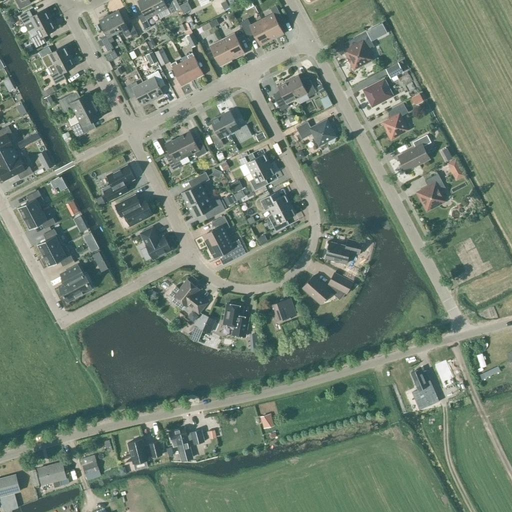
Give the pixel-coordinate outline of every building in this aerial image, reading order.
[(15,0),(20,9),(31,3),(29,0),(15,0)] [(157,14),(150,0),(139,0),(137,1),(144,13),(138,16),(145,30),(151,27),(147,19),(157,14)] [(150,0),(157,14),(168,8),(170,14),(176,11),(170,0),(165,3),(163,0),(150,0)] [(230,8),(226,1),(221,3),(224,11),(230,8)] [(251,1),(244,4),(246,10),(254,7),(251,1)] [(35,28),(51,19),(46,9),(32,16),(29,10),(19,16),(24,25),(25,25),(28,32),(35,29),(35,28)] [(131,35),(133,39),(138,36),(131,22),(126,25),(119,11),(109,16),(118,33),(122,30),(126,37),(131,35)] [(262,19),(272,40),(283,34),(273,13),(262,19)] [(111,36),(118,33),(109,16),(99,21),(106,35),(101,38),(108,51),(113,48),(110,43),(114,41),(111,36)] [(51,19),(35,28),(35,29),(38,34),(31,38),(36,48),(46,42),(43,37),(57,30),(51,19)] [(272,40),(262,19),(251,25),(248,19),(241,23),(248,37),(254,34),(260,45),(272,40)] [(188,27),(186,23),(180,27),(183,32),(184,31),(187,36),(186,36),(192,48),(199,44),(190,27),(188,27)] [(351,62),(350,62),(354,70),(361,67),(360,66),(372,59),(366,49),(373,45),(366,32),(353,39),(357,45),(345,51),(351,62)] [(222,40),(232,60),(245,54),(234,33),(222,40)] [(220,66),(232,60),(222,40),(210,46),(220,66)] [(54,65),(70,56),(65,45),(52,52),(49,47),(39,52),(44,62),(51,58),(54,65)] [(169,62),(162,49),(155,53),(161,66),(169,62)] [(109,62),(118,57),(114,50),(105,55),(109,62)] [(158,62),(152,52),(146,55),(151,65),(158,62)] [(183,62),(192,80),(203,74),(192,53),(187,56),(189,59),(183,62)] [(54,65),(48,68),(51,74),(50,75),(56,84),(66,79),(63,73),(76,66),(70,56),(54,65)] [(192,80),(183,62),(178,65),(176,61),(171,64),(182,86),(192,80)] [(403,72),(398,62),(385,69),(390,79),(403,72)] [(148,80),(143,82),(153,101),(163,95),(158,85),(164,82),(158,71),(147,76),(148,80)] [(297,99),(300,104),(310,99),(309,97),(316,93),(309,78),(301,82),(298,76),(288,81),(297,99)] [(3,81),(6,87),(11,84),(9,78),(3,81)] [(373,106),(392,96),(384,80),(364,90),(373,106)] [(297,99),(288,81),(278,86),(281,92),(273,96),(281,111),(289,107),(287,104),(297,99)] [(142,106),(153,101),(143,82),(138,85),(136,82),(125,88),(131,99),(136,96),(142,106)] [(72,108),(76,115),(96,105),(90,93),(75,101),(72,94),(58,101),(64,112),(72,108)] [(21,116),(27,113),(22,104),(16,107),(21,116)] [(391,141),(399,136),(398,135),(408,130),(401,116),(408,112),(403,104),(391,110),(394,116),(383,122),(388,132),(387,133),(391,141)] [(102,116),(96,105),(76,115),(79,122),(71,126),(77,138),(91,131),(87,124),(102,116)] [(230,111),(220,116),(230,134),(235,131),(240,142),(252,136),(246,125),(239,129),(230,111)] [(221,139),(230,134),(220,116),(211,121),(217,133),(211,136),(217,148),(224,145),(221,139)] [(313,134),(319,146),(328,141),(329,142),(331,143),(334,141),(335,139),(334,137),(336,137),(327,120),(311,128),(307,121),(296,128),(302,139),(313,134)] [(24,169),(7,135),(12,133),(8,126),(0,130),(0,173),(4,180),(17,173),(20,179),(33,173),(29,166),(24,169)] [(38,132),(17,143),(20,149),(41,138),(38,132)] [(190,132),(178,138),(187,156),(195,152),(197,157),(207,152),(200,139),(195,142),(190,132)] [(416,148),(399,156),(406,170),(429,159),(422,147),(431,142),(427,135),(413,142),(416,148)] [(179,160),(187,156),(178,138),(166,144),(171,154),(166,157),(172,170),(182,165),(179,160)] [(246,163),(251,173),(269,164),(264,154),(253,159),(250,154),(239,160),(242,165),(246,163)] [(55,166),(50,157),(44,160),(49,169),(55,166)] [(465,176),(456,158),(447,163),(456,181),(465,176)] [(274,174),(269,164),(251,173),(254,178),(250,181),(255,191),(266,185),(263,179),(274,174)] [(135,179),(127,165),(107,175),(111,184),(102,189),(109,201),(125,193),(121,186),(135,179)] [(188,205),(207,196),(201,184),(210,180),(206,172),(188,181),(191,187),(181,193),(188,205)] [(439,190),(445,187),(438,174),(427,180),(430,186),(418,193),(424,204),(423,204),(427,212),(434,208),(433,207),(445,201),(439,190)] [(43,200),(38,190),(27,196),(30,202),(18,208),(23,219),(42,209),(38,202),(43,200)] [(153,215),(145,199),(139,202),(135,195),(115,205),(121,217),(125,215),(131,226),(153,215)] [(272,214),(290,205),(285,195),(274,200),(271,195),(260,201),(265,211),(270,208),(272,214)] [(207,196),(188,205),(194,218),(208,211),(211,217),(225,210),(220,200),(214,200),(210,202),(207,196)] [(287,226),(284,220),(295,215),(290,205),(272,214),(262,219),(268,230),(274,227),(276,232),(287,226)] [(48,220),(42,209),(23,219),(29,230),(42,223),(45,229),(56,223),(53,218),(48,220)] [(209,246),(228,237),(224,230),(230,227),(224,216),(212,222),(216,229),(203,235),(209,246)] [(158,239),(153,228),(141,234),(147,245),(146,246),(153,259),(171,250),(164,236),(158,239)] [(37,245),(43,256),(63,246),(62,245),(54,229),(44,234),(46,240),(37,245)] [(228,237),(209,246),(214,257),(227,251),(232,261),(246,253),(239,240),(231,244),(228,237)] [(362,243),(348,239),(346,246),(329,242),(325,259),(346,264),(349,252),(359,254),(362,243)] [(88,246),(92,252),(99,248),(96,242),(88,246)] [(63,246),(43,256),(48,267),(60,261),(63,266),(74,261),(65,244),(62,245),(63,246)] [(99,252),(92,255),(96,262),(102,258),(99,252)] [(81,277),(76,268),(59,277),(64,286),(58,289),(66,304),(90,291),(83,276),(81,277)] [(327,288),(314,276),(303,288),(321,304),(331,292),(340,300),(346,293),(347,293),(353,282),(335,273),(329,284),(330,285),(327,288)] [(183,310),(187,304),(199,313),(207,303),(195,294),(199,289),(187,280),(180,289),(176,286),(168,296),(172,299),(171,300),(183,310)] [(290,316),(296,314),(290,298),(270,305),(276,321),(283,319),(284,321),(291,319),(290,316)] [(234,335),(245,337),(249,318),(243,317),(242,315),(243,307),(227,304),(224,323),(231,325),(230,327),(232,328),(235,329),(234,335)] [(445,365),(436,369),(442,384),(451,380),(445,365)] [(500,371),(498,366),(479,375),(481,379),(500,371)] [(421,373),(420,369),(411,373),(418,390),(424,388),(426,392),(423,394),(429,408),(440,405),(438,400),(426,371),(421,373)] [(270,415),(262,417),(264,423),(271,421),(270,415)] [(194,444),(201,442),(204,441),(201,430),(191,432),(191,433),(187,435),(185,428),(169,432),(173,447),(178,446),(180,454),(191,451),(188,440),(192,438),(194,444)] [(144,439),(133,442),(128,444),(134,464),(149,460),(149,457),(153,456),(153,457),(163,454),(159,441),(150,444),(150,445),(146,446),(144,439)] [(99,470),(96,461),(82,465),(85,474),(99,470)] [(66,478),(62,462),(38,469),(42,484),(53,481),(55,487),(61,486),(60,480),(66,478)] [(16,475),(0,479),(0,500),(4,511),(7,511),(11,510),(19,508),(15,493),(20,492),(16,475)]
